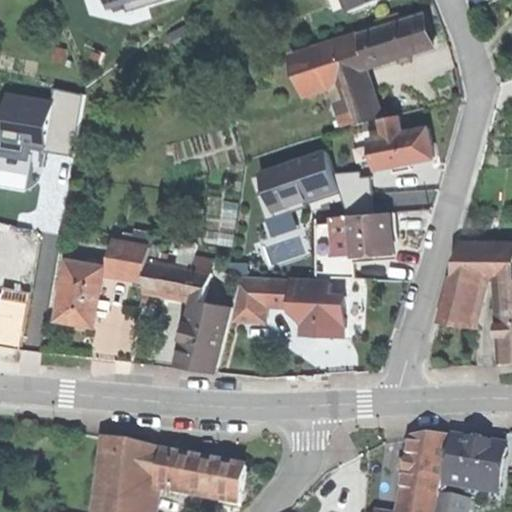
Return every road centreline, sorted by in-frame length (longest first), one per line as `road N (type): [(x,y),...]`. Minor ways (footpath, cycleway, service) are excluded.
road 1 (residential): [(448,0),(483,91),(395,405)]
road 2 (tertiary): [(314,411),(0,389)]
